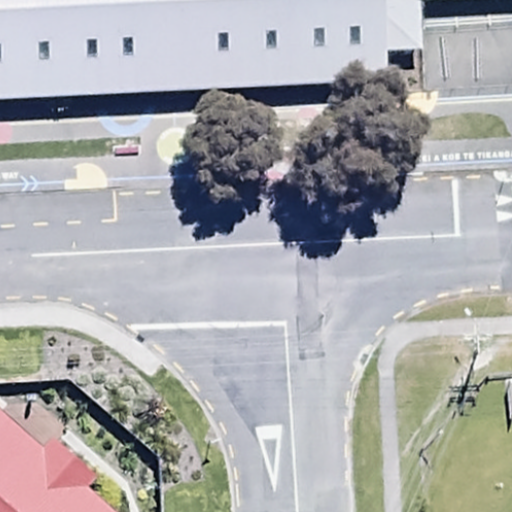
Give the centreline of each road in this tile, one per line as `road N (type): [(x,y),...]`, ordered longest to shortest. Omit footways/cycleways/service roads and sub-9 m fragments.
road 1 (residential): [(0,259),(277,247)]
road 2 (residential): [(277,247),(289,511)]
road 3 (residential): [(277,247),(511,235)]
